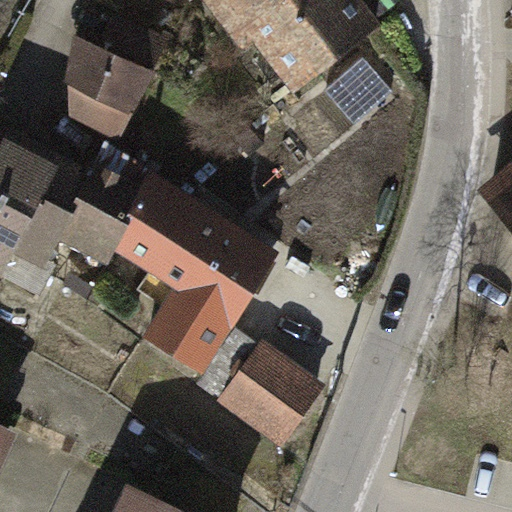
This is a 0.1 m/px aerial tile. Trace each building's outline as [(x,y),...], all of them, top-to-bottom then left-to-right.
[(301,87),(382,25),(363,0),(210,0),(243,42),(258,30),(301,87)] [(46,87),(107,131),(170,43),(122,9),(100,38),(88,29),(71,53),(46,87)] [(54,138),(12,119),(0,144),(0,226),(6,213),(62,238),(68,223),(158,264),(130,326),(205,360),(240,284),(263,234),(54,138)] [(511,164),(486,186),(511,217),(511,164)] [(274,444),(320,388),(256,336),(209,391),(274,444)] [(148,511),(104,491),(94,511),(148,511)]
